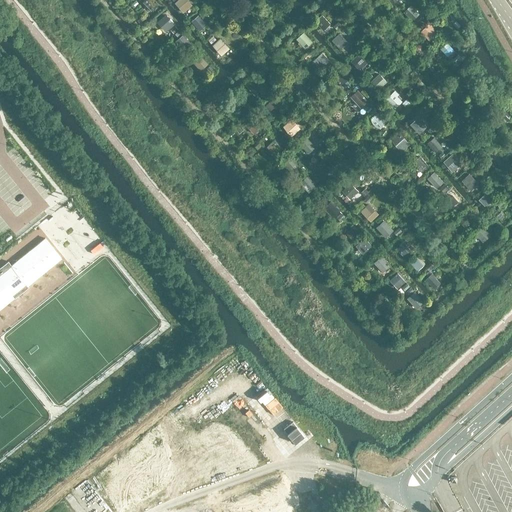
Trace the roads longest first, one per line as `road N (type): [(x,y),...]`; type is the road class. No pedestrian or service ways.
road 1 (residential): [(154,511),(289,462),(353,471)]
road 2 (unclassified): [(511,377),(402,487)]
road 3 (unknown): [(183,403),(272,511)]
road 4 (unknown): [(305,463),(227,368)]
